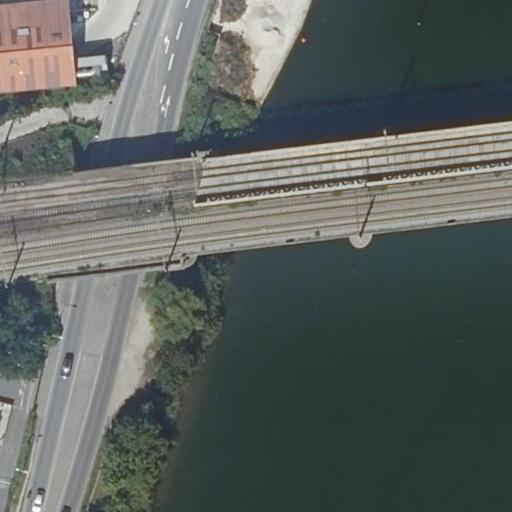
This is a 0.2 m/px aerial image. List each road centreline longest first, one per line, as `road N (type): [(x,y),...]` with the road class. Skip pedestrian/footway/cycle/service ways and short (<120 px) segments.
road 1 (secondary): [(166,0),(117,158),(35,511)]
road 2 (secondary): [(66,511),(123,315),(193,0)]
